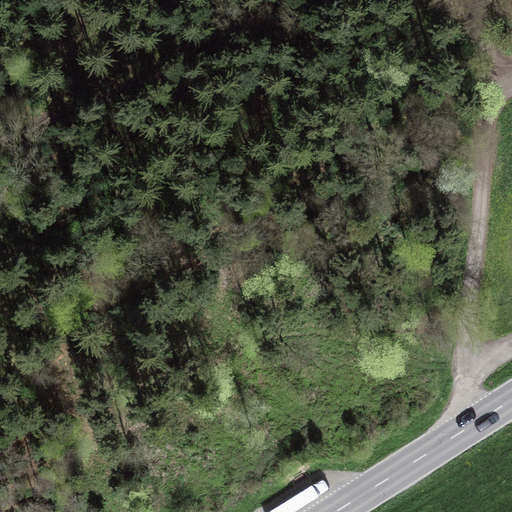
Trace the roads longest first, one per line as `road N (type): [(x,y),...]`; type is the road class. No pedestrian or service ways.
road 1 (track): [(468,425),(493,76)]
road 2 (primary): [(511,401),(333,511)]
